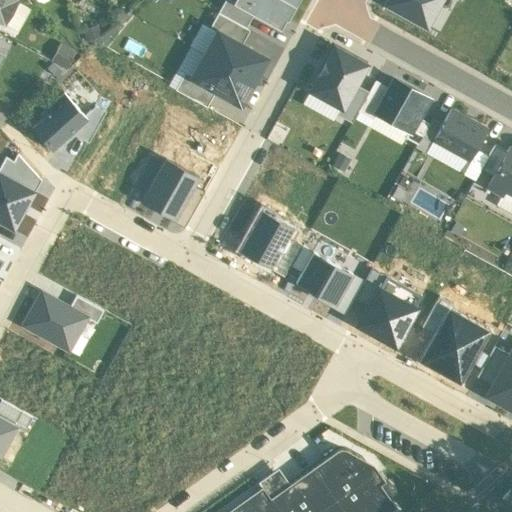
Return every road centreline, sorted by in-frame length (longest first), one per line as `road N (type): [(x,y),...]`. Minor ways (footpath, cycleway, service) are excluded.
road 1 (residential): [(341,14),(324,6),(191,263)]
road 2 (residential): [(191,263),(65,195),(0,312)]
road 3 (residential): [(182,511),(313,421),(358,364)]
road 4 (residential): [(358,364),(358,388),(506,484)]
road 5 (residential): [(358,364),(332,341),(191,263)]
road 6 (residential): [(341,14),(511,109)]
road 7 (residential): [(511,435),(374,358),(358,364)]
